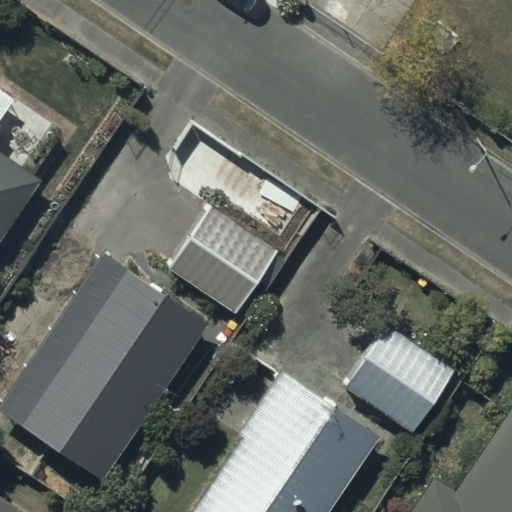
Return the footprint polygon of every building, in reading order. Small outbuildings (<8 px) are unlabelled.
[(0,234),(39,179),(0,151),(0,234)] [(284,259),(205,204),(164,264),(232,311),(254,281),(264,288),(284,259)] [(205,321),(98,251),(0,399),(0,410),(102,477),(205,321)] [(451,368),(384,325),(344,386),(412,430),(451,368)] [(322,511),(375,429),(278,368),(187,511),(322,511)] [(511,511),(511,407),(456,492),(433,477),(410,511),(511,511)] [(20,511),(0,498),(0,511),(20,511)]
